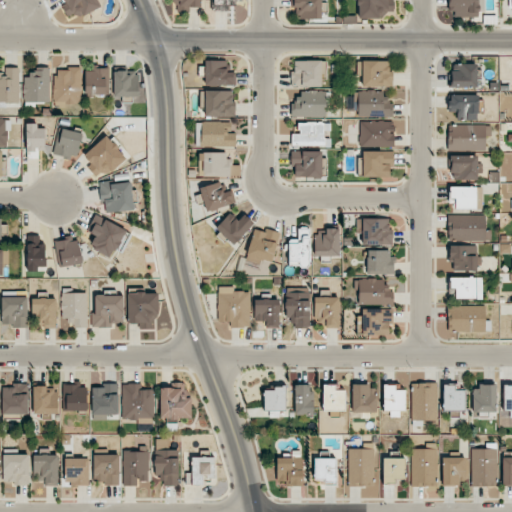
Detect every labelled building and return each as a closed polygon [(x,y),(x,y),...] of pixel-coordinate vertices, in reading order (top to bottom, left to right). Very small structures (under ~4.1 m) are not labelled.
[(64,0),(66,4),(61,6),(69,20),(100,5),(98,0),(64,0)] [(171,0),(172,13),(190,12),(189,7),(201,7),(200,0),(171,0)] [(212,0),(213,12),(229,11),(229,6),(236,6),(235,0),(212,0)] [(320,0),(292,0),(293,18),(321,18),(320,0)] [(448,0),(448,11),(455,11),(454,17),(481,18),(481,3),(482,3),(481,0),(448,0)] [(204,85),(234,85),(235,73),(226,72),(226,61),(204,60),(204,85)] [(291,86),(323,87),(323,61),(292,60),(291,86)] [(362,87),(392,86),(392,71),(389,71),(388,60),(362,61),(362,87)] [(476,87),(476,64),(450,64),(451,87),(476,87)] [(49,102),(49,68),(30,67),(30,78),(24,78),(23,102),(49,102)] [(81,69),(54,68),(54,104),(80,104),(81,69)] [(19,69),(0,69),(0,102),(19,103),(19,69)] [(109,69),(85,69),(84,95),(109,96),(109,69)] [(138,96),(137,71),(113,71),(113,97),(138,96)] [(234,116),(233,91),(204,91),(205,117),(234,116)] [(290,116),(326,117),(326,91),(300,91),(299,98),(291,98),(290,116)] [(358,117),(392,116),(392,101),(383,101),(383,91),(357,91),(358,117)] [(456,120),(478,120),(477,94),(448,95),(449,112),(456,111),(456,120)] [(393,146),(394,122),(359,121),(359,146),(393,146)] [(233,146),(233,122),(195,122),(195,131),(197,131),(197,146),(233,146)] [(324,145),(324,132),(329,131),(329,122),(298,123),(298,134),(291,134),(291,146),(324,145)] [(37,123),(26,124),(26,158),(37,157),(37,150),(45,150),(45,128),(37,128),(37,123)] [(447,150),(485,150),(485,125),(447,124),(447,150)] [(78,157),(81,131),(57,129),(55,155),(78,157)] [(107,134),(83,155),(91,164),(87,167),(99,180),(126,155),(107,134)] [(321,151),(290,151),(291,167),(295,167),(295,178),(321,177),(321,151)] [(392,151),(359,151),(359,176),(392,176),(392,151)] [(229,152),(198,153),(198,177),(229,176),(229,152)] [(477,179),(478,156),(451,155),(451,179),(477,179)] [(99,182),(100,200),(104,200),(105,212),(133,211),(132,181),(99,182)] [(231,190),(223,192),(219,181),(198,188),(206,212),(235,203),(231,190)] [(481,209),(482,187),(449,187),(449,208),(481,209)] [(215,228),(232,245),(254,223),(244,213),(238,220),(230,212),(215,228)] [(86,231),(96,236),(90,246),(110,258),(126,231),(96,214),(86,231)] [(485,215),(447,215),(447,240),(485,240),(485,215)] [(362,245),(392,244),(392,229),(389,229),(389,218),(361,219),(362,245)] [(280,233),(265,228),(263,232),(254,229),(245,257),(270,265),(280,233)] [(288,265),(309,266),(309,229),(297,228),(297,239),(288,239),(288,265)] [(314,256),(339,256),(338,229),(313,229),(314,256)] [(27,271),(45,271),(44,235),(27,235),(27,271)] [(72,241),(72,238),(55,239),(58,266),(82,264),(79,241),(72,241)] [(477,245),(448,246),(448,260),(452,260),(452,271),(477,271),(477,245)] [(392,274),(393,250),(366,250),(366,274),(392,274)] [(482,277),(449,277),(449,289),(454,289),(455,298),(482,298),(482,277)] [(358,278),(358,304),(393,304),(393,287),(383,287),(383,279),(358,278)] [(233,286),(217,287),(218,322),(229,322),(229,327),(250,327),(249,291),(233,292),(233,286)] [(309,288),(285,288),(286,319),(293,319),(293,327),(310,327),(309,288)] [(87,327),(86,292),(60,293),(61,318),(71,318),(71,328),(87,327)] [(123,295),(116,295),(116,292),(94,292),(95,314),(91,314),(92,326),(123,326),(123,295)] [(127,323),(140,324),(140,328),(156,329),(157,293),(128,292),(127,323)] [(27,297),(1,297),(2,324),(11,324),(11,328),(28,327),(27,297)] [(35,328),(57,327),(56,298),(34,299),(35,328)] [(266,321),(266,327),(278,327),(279,299),(254,299),(254,321),(266,321)] [(486,306),(447,306),(446,331),(486,331),(486,306)] [(361,335),(391,335),(391,309),(362,308),(361,335)] [(2,414),(28,414),(27,383),(14,383),(14,387),(2,387),(2,414)] [(85,410),(85,383),(64,383),(65,411),(85,410)] [(121,420),(153,420),(154,389),(141,389),(142,384),(122,383),(121,420)] [(411,420),(437,420),(436,383),(410,383),(411,420)] [(91,387),(92,420),(108,420),(108,415),(118,415),(117,384),(103,384),(103,387),(91,387)] [(160,385),(160,418),(191,418),(191,397),(184,397),(183,384),(160,385)] [(312,415),(312,384),(294,385),(294,415),(312,415)] [(351,412),(373,413),(374,384),(352,384),(351,412)] [(465,409),(464,384),(441,385),(442,410),(465,409)] [(322,410),(343,410),(343,390),(334,390),(334,385),(323,385),(322,410)] [(404,391),(394,390),(394,385),(383,385),(383,410),(390,410),(390,417),(403,417),(404,391)] [(496,386),(472,385),(471,411),(495,412),(496,386)] [(33,414),(58,413),(57,388),(45,388),(45,386),(33,386),(33,414)] [(263,389),(263,413),(285,413),(285,388),(263,389)] [(347,449),(348,486),(373,486),(373,448),(347,449)] [(436,475),(436,448),(410,448),(411,486),(435,486),(435,475),(436,475)] [(470,448),(471,486),(497,486),(496,448),(470,448)] [(122,449),(123,486),(137,486),(137,481),(148,480),(148,449),(122,449)] [(177,449),(154,450),(155,476),(162,476),(162,486),(178,486),(177,449)] [(28,454),(2,455),(3,484),(29,483),(28,454)] [(119,455),(93,454),(93,483),(119,484),(119,455)] [(58,455),(33,455),(33,480),(45,480),(44,485),(57,485),(58,455)] [(203,484),(203,476),(215,476),(214,457),(191,458),(191,472),(185,472),(186,484),(203,484)] [(275,458),(276,486),(303,486),(302,457),(275,458)] [(442,486),(467,485),(466,457),(441,457),(442,486)] [(88,458),(64,459),(65,482),(71,481),(72,486),(89,485),(88,458)] [(336,483),(336,458),(313,458),(314,483),(336,483)] [(383,484),(393,484),(393,477),(405,477),(404,458),(382,458),(383,484)]
